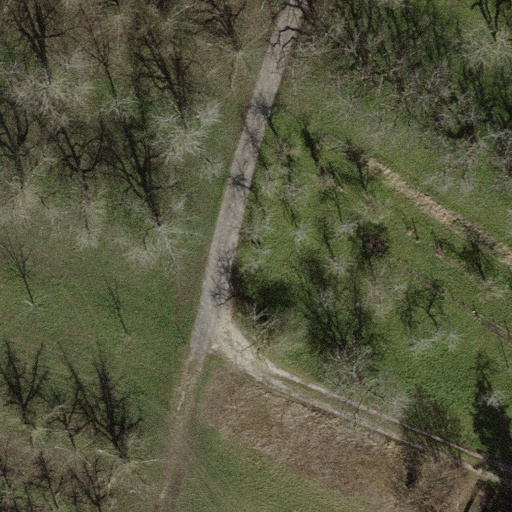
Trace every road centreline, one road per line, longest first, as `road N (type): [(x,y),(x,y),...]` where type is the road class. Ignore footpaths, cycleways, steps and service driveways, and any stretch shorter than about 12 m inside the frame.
road 1 (track): [(301,0),(242,162),(153,511)]
road 2 (track): [(210,289),(232,346),(267,371),(511,477)]
